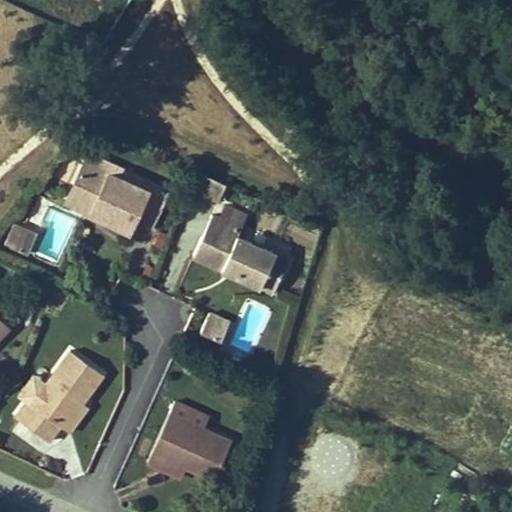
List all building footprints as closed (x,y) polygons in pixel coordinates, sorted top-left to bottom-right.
[(89,151),(85,160),(126,179),(131,170),(89,151)] [(126,179),(85,160),(66,201),(91,212),(93,208),(104,212),(101,217),(129,230),(135,216),(152,224),(168,190),(150,181),(147,189),(126,179)] [(219,199),(226,183),(199,170),(191,186),(219,199)] [(225,205),(219,217),(241,227),(247,215),(225,205)] [(93,208),(91,212),(101,217),(104,212),(93,208)] [(193,255),(222,268),(226,261),(237,267),(234,274),(273,291),(288,258),(237,235),(241,227),(219,217),(212,214),(193,255)] [(5,242),(14,246),(22,228),(13,224),(5,242)] [(149,267),(151,225),(132,224),(130,266),(149,267)] [(27,253),(36,234),(22,228),(14,246),(27,253)] [(226,261),(222,268),(234,274),(237,267),(226,261)] [(14,266),(10,274),(24,280),(27,272),(14,266)] [(216,315),(209,312),(200,331),(207,334),(216,315)] [(229,321),(216,315),(207,334),(221,341),(229,321)] [(0,335),(9,327),(0,317),(0,335)] [(107,374),(70,350),(46,383),(32,403),(27,400),(18,417),(57,446),(63,437),(70,441),(95,409),(89,403),(107,374)] [(27,400),(32,403),(46,383),(34,374),(18,395),(26,401),(27,400)] [(175,400),(169,412),(203,427),(208,416),(175,400)] [(213,479),(231,440),(203,427),(169,412),(147,461),(160,467),(165,457),(185,466),(213,479)] [(234,443),(229,454),(240,459),(245,447),(234,443)] [(165,457),(160,467),(180,477),(185,466),(165,457)]
